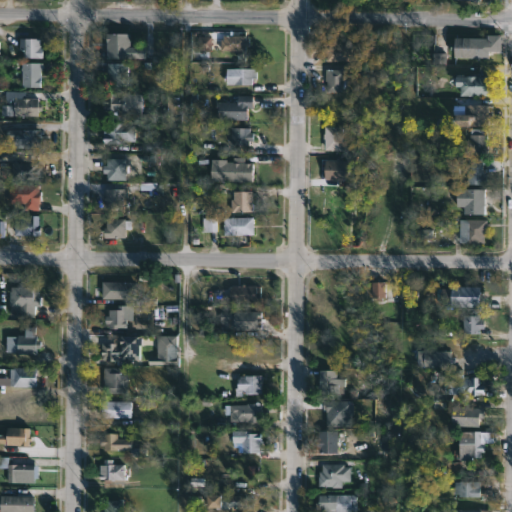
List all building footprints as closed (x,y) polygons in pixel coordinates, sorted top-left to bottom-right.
[(130,33),(130,47),(144,47),(144,58),(107,57),(107,33),(130,33)] [(248,35),(248,40),(252,40),(252,47),(249,47),(249,51),(222,51),(222,40),(225,40),(225,35),(248,35)] [(487,38),(487,58),(448,57),(449,42),(453,42),(453,37),(487,38)] [(42,39),(41,48),(45,48),(45,58),(25,57),(25,49),(20,49),(21,39),(42,39)] [(341,40),(341,45),(353,45),(354,60),(328,61),(328,48),(332,48),(332,40),(341,40)] [(43,70),(44,88),(24,87),(24,70),(23,70),(24,63),(44,63),(44,70),(43,70)] [(130,64),(129,86),(109,86),(109,63),(130,64)] [(255,78),(255,85),(229,85),(229,81),(225,81),(225,75),(229,75),(229,68),(259,68),(259,78),(255,78)] [(346,70),(345,92),(329,92),(329,81),(327,81),(327,69),(346,70)] [(467,74),(467,76),(492,76),(492,84),(495,84),(495,96),(471,97),(471,95),(464,95),(464,87),(459,87),(459,74),(467,74)] [(45,108),(44,117),(17,116),(18,105),(8,104),(9,91),(29,92),(29,98),(42,99),(42,103),(45,103),(45,108)] [(179,92),(178,120),(160,120),(160,113),(168,113),(169,91),(179,92)] [(118,93),(118,96),(132,96),(132,112),(105,112),(105,102),(109,102),(109,93),(118,93)] [(251,120),(218,120),(218,102),(239,102),(239,96),(256,96),(256,108),(251,108),(251,120)] [(488,105),(488,112),(491,112),(491,118),(486,118),(486,126),(452,126),(452,114),(463,114),(463,105),(488,105)] [(137,123),(137,131),(144,131),(144,138),(137,138),(137,144),(105,144),(105,131),(108,131),(108,123),(137,123)] [(252,137),(252,141),(249,141),(249,146),(229,145),(230,126),(247,127),(247,131),(252,132),(252,137)] [(345,127),(344,151),(326,150),(327,139),(325,139),(327,126),(345,127)] [(485,128),(485,135),(489,135),(490,152),(486,152),(486,154),(468,155),(468,135),(473,135),(473,129),(485,128)] [(41,129),(41,147),(13,148),(13,144),(8,144),(7,130),(41,129)] [(40,163),(40,166),(45,166),(44,177),(39,176),(39,180),(14,179),(16,153),(36,153),(36,163),(40,163)] [(128,153),(128,158),(139,158),(139,180),(108,180),(108,174),(105,174),(105,165),(108,165),(108,159),(124,159),(124,153),(128,153)] [(243,158),(243,162),(256,163),(256,182),(213,181),(213,160),(229,160),(229,162),(236,162),(236,158),(243,158)] [(485,174),(489,175),(489,184),(470,184),(471,159),(485,159),(485,174)] [(322,160),(352,161),(351,169),(350,169),(349,181),(321,180),(322,160)] [(40,192),(40,199),(34,199),(34,202),(39,202),(38,209),(9,209),(9,185),(38,186),(38,192),(40,192)] [(483,188),(485,189),(485,193),(483,193),(483,205),(484,205),(484,214),(462,214),(462,204),(458,204),(458,200),(456,200),(456,198),(458,198),(458,193),(462,193),(462,188),(483,188)] [(126,191),(127,202),(126,202),(126,209),(105,208),(105,197),(107,197),(107,189),(126,189),(126,191)] [(252,194),(254,212),(233,212),(233,203),(235,203),(235,192),(252,192),(252,194)] [(41,216),(40,225),(42,225),(42,236),(16,235),(17,217),(41,216)] [(256,235),(225,235),(225,218),(256,217),(256,235)] [(126,219),(126,221),(133,221),(133,229),(126,230),(126,238),(105,238),(105,228),(108,228),(108,219),(126,219)] [(204,233),(216,232),(216,220),(204,220),(204,233)] [(486,236),(486,244),(460,242),(461,220),(489,220),(488,236),(486,236)] [(135,282),(135,288),(138,288),(138,298),(158,298),(158,305),(137,305),(137,299),(104,299),(104,282),(135,282)] [(385,283),(372,283),(372,300),(385,300),(385,283)] [(247,284),(247,287),(259,287),(259,302),(232,302),(232,286),(244,287),(244,284),(247,284)] [(40,286),(39,295),(42,295),(42,306),(36,306),(36,316),(11,315),(11,287),(28,288),(28,285),(40,286)] [(479,308),(451,307),(451,287),(480,287),(480,308),(479,308)] [(129,321),(129,329),(110,329),(110,324),(107,324),(107,316),(110,316),(110,309),(119,309),(119,306),(135,306),(135,321),(129,321)] [(262,319),(262,321),(265,321),(265,324),(262,324),(262,330),(221,329),(222,312),(264,312),(264,318),(262,319)] [(481,316),(481,320),(486,320),(486,330),(481,330),(481,334),(464,333),(465,325),(461,324),(461,317),(465,317),(465,315),(481,316)] [(34,327),(34,336),(36,336),(36,341),(41,341),(41,349),(37,349),(37,354),(13,353),(13,347),(9,347),(9,340),(13,340),(13,336),(25,335),(25,327),(34,327)] [(175,343),(176,364),(147,365),(146,357),(155,357),(155,336),(176,335),(177,343),(175,343)] [(146,337),(146,351),(144,351),(144,361),(103,361),(103,343),(125,344),(127,337),(146,337)] [(449,351),(448,369),(415,368),(415,351),(449,351)] [(39,368),(38,388),(10,386),(11,368),(39,368)] [(129,368),(129,393),(132,393),(132,396),(129,396),(129,394),(106,394),(106,368),(129,368)] [(349,393),(349,395),(330,394),(331,386),(327,386),(327,382),(321,382),(321,370),(339,371),(338,379),(345,379),(345,386),(347,386),(347,393),(349,393)] [(265,376),(266,377),(266,381),(265,381),(265,395),(241,394),(241,396),(240,396),(239,394),(239,396),(237,396),(237,388),(239,388),(239,379),(242,379),(240,376),(265,376)] [(479,377),(479,382),(483,382),(483,393),(476,392),(476,397),(451,395),(451,378),(479,377)] [(133,418),(102,418),(103,402),(134,402),(133,418)] [(261,404),(261,417),(262,417),(262,423),(242,421),(242,423),(232,423),(232,415),(227,415),(227,405),(261,404)] [(461,405),(461,407),(485,407),(485,419),(482,419),(482,427),(454,427),(454,425),(451,425),(451,418),(454,418),(454,407),(457,407),(457,405),(461,405)] [(31,428),(30,439),(34,439),(34,442),(31,442),(30,447),(0,443),(0,435),(9,435),(9,428),(31,428)] [(254,431),(254,434),(260,433),(260,435),(264,435),(265,449),(261,449),(261,454),(245,454),(245,452),(240,452),(240,443),(234,443),(234,431),(254,431)] [(340,435),(339,454),(320,454),(320,446),(317,446),(317,440),(320,440),(320,432),(340,432),(340,435)] [(492,432),(492,443),(484,443),(484,452),(479,452),(479,462),(456,461),(456,432),(492,432)] [(119,438),(134,439),(133,444),(144,445),(144,448),(148,448),(148,458),(131,457),(131,451),(105,451),(105,446),(102,446),(102,438),(105,438),(105,433),(119,434),(119,438)] [(114,460),(114,465),(126,465),(126,481),(102,481),(102,465),(105,465),(105,460),(114,460)] [(39,471),(39,475),(36,474),(36,484),(8,483),(9,465),(39,466),(39,471)] [(347,465),(347,468),(353,468),(353,482),(344,482),(344,488),(320,487),(321,472),(324,472),(324,465),(347,465)] [(483,482),(482,490),(494,490),(494,498),(462,497),(463,495),(456,495),(457,482),(483,482)] [(271,493),(252,497),(254,507),(273,504),(271,493)] [(208,495),(208,511),(244,511),(244,495),(208,495)] [(354,495),(355,495),(355,511),(314,511),(314,505),(317,505),(316,495),(354,495)] [(36,497),(35,511),(1,511),(2,496),(36,497)] [(120,500),(121,501),(121,511),(103,511),(103,508),(107,508),(107,501),(120,500)]
